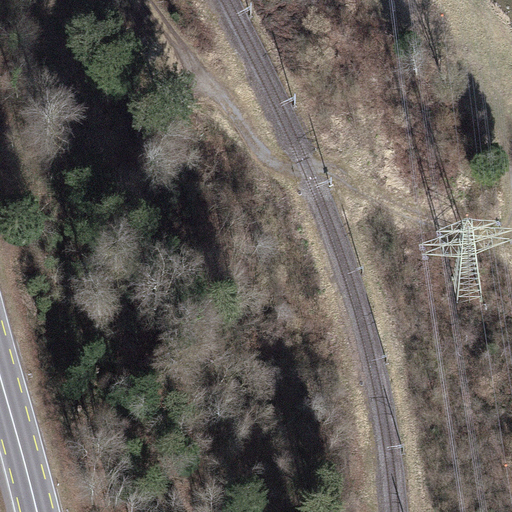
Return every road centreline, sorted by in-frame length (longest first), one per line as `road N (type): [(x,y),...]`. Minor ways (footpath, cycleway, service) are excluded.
road 1 (track): [(144,0),(282,167),(331,169),(366,197),(482,238),(511,211),(507,157)]
road 2 (primary): [(37,511),(0,375)]
